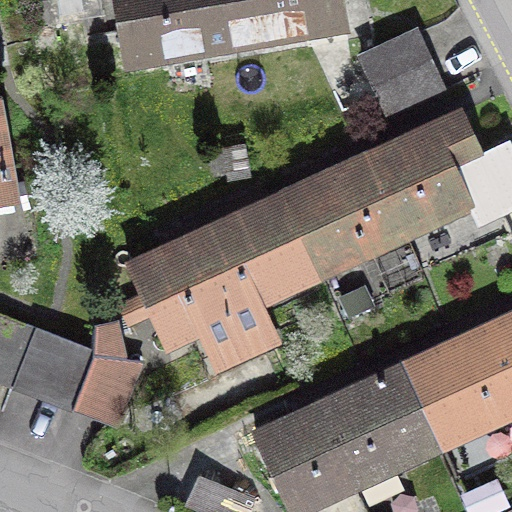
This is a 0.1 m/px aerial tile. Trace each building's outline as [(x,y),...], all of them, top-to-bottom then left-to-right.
[(98,0),(33,0),(38,27),(101,15),(98,0)] [(235,42),(228,0),(115,0),(126,61),(236,45),(235,42)] [(228,0),(235,42),(343,27),(338,0),(228,0)] [(440,90),(414,33),(361,57),(388,115),(440,90)] [(373,158),(403,225),(431,212),(435,221),(471,205),(454,168),(481,156),(461,112),(399,141),(401,145),(373,158)] [(0,201),(14,199),(0,118),(0,201)] [(243,144),(223,148),(229,178),(249,175),(243,144)] [(282,194),(318,275),(379,247),(375,238),(403,225),(373,158),(345,171),(343,166),(282,194)] [(222,227),(194,240),(229,316),(245,353),(274,339),(257,303),(318,275),(282,194),(220,223),(222,227)] [(245,353),(229,316),(194,240),(166,253),(164,248),(128,265),(165,345),(201,329),(218,365),(245,353)] [(0,377),(73,405),(95,350),(0,312),(0,377)] [(511,320),(490,331),(511,378),(511,320)] [(94,328),(95,350),(122,357),(114,322),(94,328)] [(404,365),(440,445),(497,419),(493,411),(511,401),(511,378),(490,331),(462,344),(460,339),(404,365)] [(440,445),(404,365),(347,391),(349,396),(321,409),(352,475),(380,463),(384,471),(440,445)] [(356,484),(321,409),(293,421),(291,417),(255,433),(291,511),(295,511),(328,497),(324,489),(350,476),(354,485),(356,484)] [(186,504),(205,511),(248,511),(254,499),(198,476),(186,504)]
